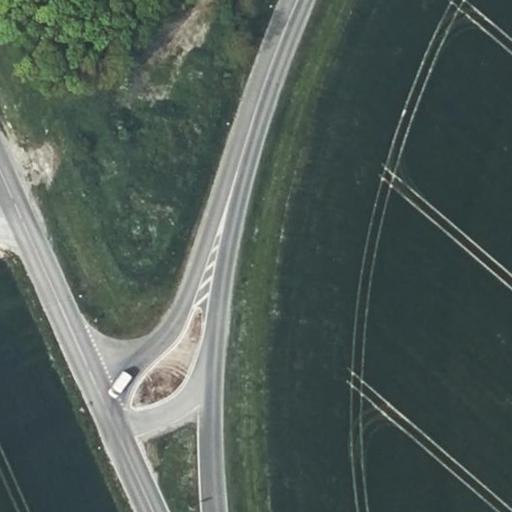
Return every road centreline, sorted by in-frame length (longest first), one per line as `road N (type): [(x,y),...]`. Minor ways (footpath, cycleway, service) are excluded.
road 1 (track): [(251,511),(250,351),(262,243),(343,0)]
road 2 (secondary): [(214,258),(232,150),(293,0)]
road 3 (tertiary): [(0,151),(106,390)]
road 4 (secondary): [(214,258),(164,336),(106,390)]
road 5 (secondary): [(213,391),(214,258)]
road 6 (secondary): [(214,511),(213,391)]
